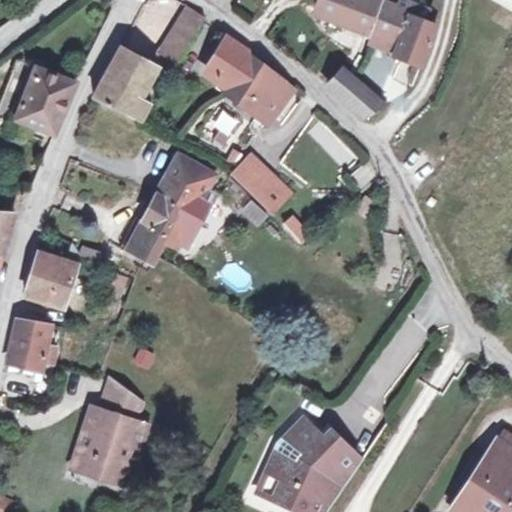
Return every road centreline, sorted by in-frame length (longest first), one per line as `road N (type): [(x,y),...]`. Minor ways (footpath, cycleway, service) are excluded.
road 1 (residential): [(197,0),(356,128),(401,183),(460,313),(511,354)]
road 2 (unclassified): [(0,343),(78,103),(134,0)]
